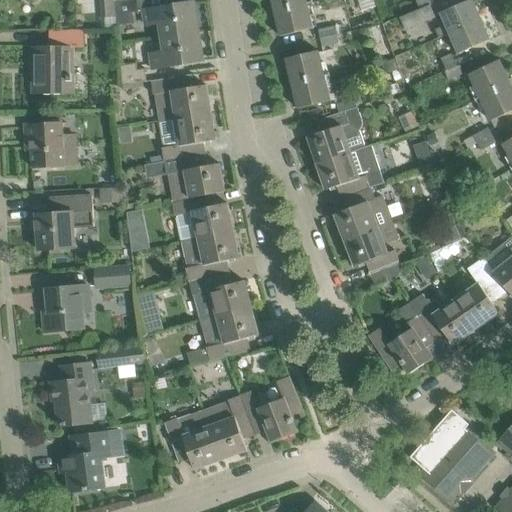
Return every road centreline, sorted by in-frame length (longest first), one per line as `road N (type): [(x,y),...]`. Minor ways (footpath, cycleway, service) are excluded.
road 1 (residential): [(322,320),(332,307),(329,291),(273,127),(246,131)]
road 2 (residential): [(322,320),(301,319),(283,301),(246,131)]
road 3 (residential): [(158,511),(330,454)]
road 4 (residential): [(23,511),(0,336)]
road 5 (residential): [(381,428),(511,339)]
road 6 (residential): [(246,131),(226,0)]
road 7 (residential): [(381,428),(322,320)]
